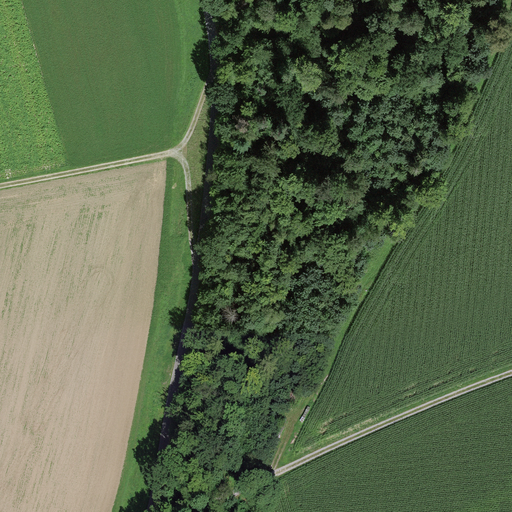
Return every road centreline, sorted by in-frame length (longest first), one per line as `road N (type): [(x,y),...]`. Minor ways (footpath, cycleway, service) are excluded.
road 1 (track): [(274,0),(284,81),(271,119),(279,156),(275,208),(265,252),(221,333),(221,511)]
road 2 (unclassified): [(204,0),(216,43),(213,149),(149,511)]
road 3 (track): [(511,373),(200,511)]
road 4 (track): [(0,185),(171,152),(185,160),(195,268)]
